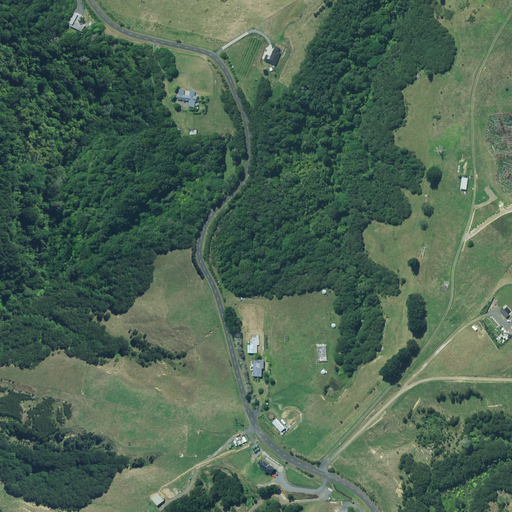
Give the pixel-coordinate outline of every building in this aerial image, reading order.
[(83,17),(76,13),(71,26),(84,32),(86,26),(80,23),(83,17)] [(281,49),(276,46),(271,57),(267,55),(264,60),(277,66),(282,53),(280,52),(281,49)] [(185,90),(180,90),(179,100),(190,101),(189,107),(196,107),(196,102),(198,102),(199,97),(196,96),(196,92),(191,91),(191,96),(185,95),(185,90)] [(259,345),(259,335),(254,334),(254,345),(249,345),(249,353),(258,353),(258,345),(259,345)] [(327,361),(327,343),(316,344),(316,346),(319,346),(319,361),(327,361)] [(255,361),(253,361),(253,364),(255,364),(255,372),(253,372),(253,376),(263,377),(264,369),(265,369),(266,361),(255,361)] [(286,428),(278,419),(273,423),(281,432),(286,428)] [(277,469),(265,461),(264,461),(262,459),(259,464),(261,466),(260,467),(266,471),(266,472),(268,474),(269,472),(273,475),(277,469)]
